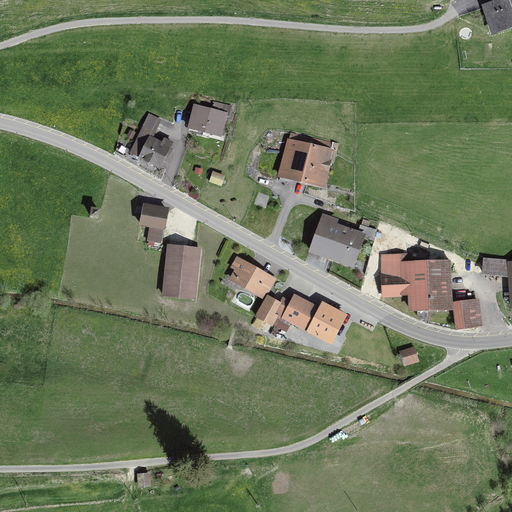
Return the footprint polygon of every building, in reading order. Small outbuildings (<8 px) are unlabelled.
[(511,0),(502,0),(478,8),(487,38),(511,30),(511,0)] [(209,113),(190,108),(183,132),(216,141),(217,136),(222,137),(230,109),(211,104),(209,113)] [(161,123),(148,117),(128,158),(141,164),(139,168),(154,176),(169,144),(161,141),(158,147),(151,143),(161,123)] [(333,146),(288,133),(276,179),(320,192),(333,146)] [(222,178),(210,174),(207,185),(219,189),(222,178)] [(164,212),(138,207),(134,229),(160,234),(164,212)] [(94,213),(84,212),(83,221),(92,222),(94,213)] [(336,223),(319,217),(305,256),(348,272),(360,240),(373,245),(377,234),(360,228),(357,235),(334,227),(336,223)] [(198,252),(164,248),(159,300),(193,304),(198,252)] [(408,257),(380,259),(382,302),(403,301),(404,318),(450,315),(449,305),(446,264),(409,266),(408,257)] [(272,281),(234,260),(222,282),(260,303),(272,281)] [(505,263),(480,263),(479,279),(505,280),(506,313),(511,312),(511,264),(505,265),(505,263)] [(277,306),(271,319),(274,320),(303,336),(316,312),(290,298),(286,304),(280,301),(277,306)] [(277,306),(262,299),(250,323),(265,330),(271,319),(277,306)] [(450,315),(452,334),(479,331),(476,303),(449,305),(450,315)] [(413,351),(397,356),(402,371),(418,366),(413,351)] [(133,477),(134,491),(146,491),(145,477),(133,477)]
